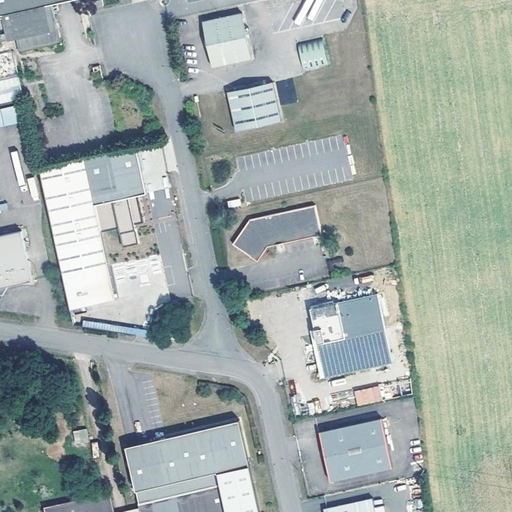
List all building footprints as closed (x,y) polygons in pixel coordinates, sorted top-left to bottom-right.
[(58,44),(50,5),(72,0),(0,0),(0,34),(6,33),(7,36),(13,35),(14,39),(17,52),(58,44)] [(101,0),(99,0),(91,2),(93,10),(104,7),(101,0)] [(247,29),(243,11),(204,19),(214,64),(253,56),(249,35),(251,35),(250,28),(247,29)] [(331,62),(325,36),(300,42),(305,68),(331,62)] [(0,103),(23,99),(18,75),(3,79),(1,69),(8,67),(7,61),(1,62),(0,58),(0,103)] [(284,119),(275,80),(229,90),(238,129),(284,119)] [(0,123),(22,119),(19,104),(0,108),(0,123)] [(137,197),(146,195),(136,148),(38,171),(62,272),(71,311),(116,301),(101,234),(118,230),(122,249),(139,245),(135,226),(144,224),(137,197)] [(229,208),(240,206),(239,199),(228,201),(229,208)] [(324,232),(318,203),(251,218),(234,242),(257,258),(268,245),(277,243),(282,242),(324,232)] [(0,288),(7,287),(6,285),(32,280),(21,230),(0,234),(0,288)] [(175,299),(192,294),(183,260),(171,264),(168,253),(160,255),(169,287),(172,287),(175,299)] [(311,305),(326,375),(393,360),(378,291),(311,305)] [(81,326),(146,336),(147,329),(82,319),(81,326)] [(178,340),(179,330),(170,329),(169,339),(178,340)] [(354,390),(357,405),(381,401),(379,386),(354,390)] [(393,466),(382,417),(320,430),(331,479),(393,466)] [(260,511),(249,464),(239,419),(127,446),(143,509),(128,511),(260,511)] [(86,428),(72,431),(75,444),(89,442),(86,428)] [(117,511),(112,489),(45,504),(46,511),(117,511)] [(376,511),(375,506),(373,498),(323,508),(323,511),(376,511)]
